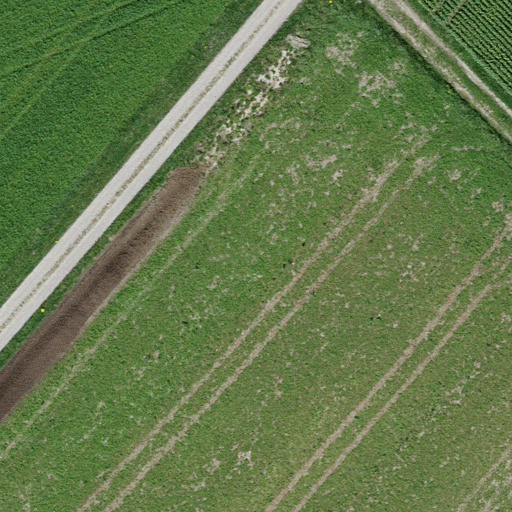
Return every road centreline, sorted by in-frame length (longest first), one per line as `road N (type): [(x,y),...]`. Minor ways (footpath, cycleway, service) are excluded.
road 1 (track): [(0,326),(284,0)]
road 2 (track): [(511,109),(405,0)]
